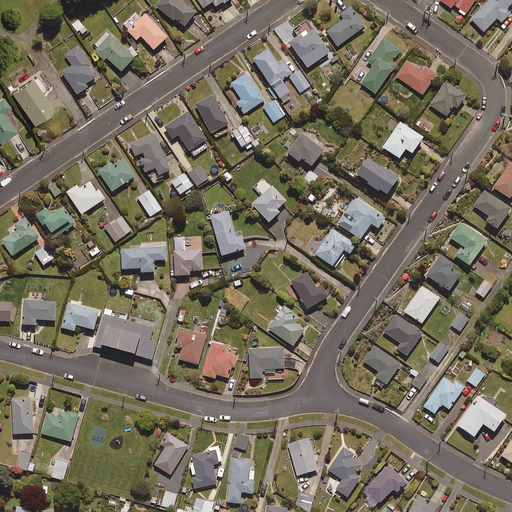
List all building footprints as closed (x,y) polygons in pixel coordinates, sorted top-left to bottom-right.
[(197,17),(177,0),(164,0),(157,9),(175,24),(176,22),(186,31),(197,17)] [(234,2),(233,0),(196,0),(205,12),(214,6),(218,12),(234,2)] [(452,11),(454,7),(460,11),(459,13),(465,18),(479,0),(478,0),(441,0),(440,2),(452,11)] [(511,8),(511,0),(494,0),(471,21),(484,35),(499,22),(503,26),(511,18),(508,13),(511,8)] [(366,30),(352,10),(342,18),(345,22),(328,34),(338,49),(366,30)] [(169,41),(146,17),(128,33),(138,43),(142,39),(155,54),(169,41)] [(90,33),(78,20),(72,25),(84,38),(90,33)] [(331,56),(307,21),(294,30),(300,39),(291,46),(308,71),(331,56)] [(136,62),(107,35),(96,46),(100,50),(95,55),(105,64),(108,62),(123,76),(136,62)] [(401,54),(385,42),(369,64),(376,69),(363,87),(377,97),(398,68),(393,65),(401,54)] [(92,69),(79,49),(66,57),(73,68),(63,75),(79,99),(89,92),(87,88),(98,81),(90,70),(92,69)] [(278,64),(269,51),(254,62),(284,105),(293,99),(282,83),(293,75),(283,60),(278,64)] [(424,76),(408,64),(397,79),(424,98),(438,79),(428,71),(424,76)] [(311,88),(301,73),(291,79),(301,94),(311,88)] [(266,102),(248,75),(232,86),(242,102),(237,105),(245,117),(266,102)] [(50,88),(42,76),(12,95),(34,128),(54,115),(41,94),(50,88)] [(468,101),(447,85),(430,106),(448,120),(455,111),(458,113),(468,101)] [(230,127),(214,98),(197,107),(212,137),(230,127)] [(0,146),(17,135),(12,127),(15,125),(7,113),(12,110),(5,99),(0,102),(0,146)] [(275,100),(263,108),(274,125),(286,117),(275,100)] [(208,144),(189,115),(166,131),(174,143),(180,139),(191,155),(208,144)] [(426,143),(401,124),(383,149),(401,162),(407,153),(414,158),(426,143)] [(254,143),(244,127),(233,134),(243,150),(254,143)] [(172,175),(156,137),(131,147),(136,160),(144,156),(146,161),(142,163),(148,176),(157,172),(160,180),(172,175)] [(326,154),(303,137),(288,157),(301,166),(303,163),(313,171),(326,154)] [(511,161),(510,160),(493,186),(509,197),(511,192),(511,161)] [(401,183),(369,161),(357,177),(370,186),(369,188),(389,201),(401,183)] [(136,181),(124,163),(115,169),(113,166),(100,175),(114,196),(136,181)] [(209,182),(200,169),(190,176),(199,190),(209,182)] [(320,179),(311,172),(302,183),(311,190),(320,179)] [(194,188),(185,176),(172,185),(181,198),(194,188)] [(97,194),(90,184),(80,191),(78,188),(68,195),(83,218),(106,203),(99,193),(97,194)] [(288,204),(273,188),(253,208),(270,227),(281,217),(278,214),(288,204)] [(511,206),(484,189),(474,205),(489,215),(486,220),(497,227),(511,206)] [(163,213),(150,192),(138,200),(152,220),(163,213)] [(387,222),(357,200),(338,226),(362,243),(373,228),(380,233),(387,222)] [(51,218),(47,212),(37,218),(54,244),(78,228),(65,209),(51,218)] [(235,233),(229,213),(211,219),(223,260),(247,253),(241,231),(235,233)] [(133,233),(122,217),(105,230),(117,245),(133,233)] [(39,242),(25,221),(14,228),(18,233),(2,244),(12,260),(39,242)] [(487,240),(461,222),(450,237),(462,245),(455,254),(469,264),(487,240)] [(358,248),(333,231),(315,256),(334,270),(346,254),(351,258),(358,248)] [(101,253),(97,248),(89,253),(93,259),(101,253)] [(55,262),(46,249),(36,256),(45,269),(55,262)] [(167,264),(167,251),(122,253),(123,273),(143,272),(143,277),(155,276),(155,264),(167,264)] [(204,275),(203,253),(175,254),(176,280),(190,280),(190,275),(204,275)] [(454,264),(439,254),(425,274),(449,290),(461,272),(452,266),(454,264)] [(317,292),(307,274),(292,283),(309,313),(329,302),(322,289),(317,292)] [(492,285),(485,280),(476,291),(483,297),(492,285)] [(439,297),(422,285),(404,310),(421,323),(439,297)] [(57,305),(25,304),(24,329),(37,329),(37,323),(56,324),(57,305)] [(0,324),(11,325),(12,305),(0,305),(0,324)] [(100,315),(70,306),(63,331),(75,335),(77,329),(95,334),(100,315)] [(295,350),(306,334),(298,328),(301,324),(294,319),(296,317),(285,308),(268,332),(295,350)] [(469,318),(460,312),(451,324),(460,331),(469,318)] [(422,332),(396,314),(384,331),(401,342),(397,348),(407,355),(422,332)] [(154,331),(105,316),(95,350),(137,362),(138,360),(153,364),(158,346),(151,344),(154,331)] [(207,338),(182,331),(177,349),(184,351),(181,363),(199,368),(207,338)] [(449,348),(440,341),(430,356),(439,362),(449,348)] [(225,349),(213,345),(204,378),(216,382),(217,378),(230,382),(233,370),(235,371),(238,360),(223,356),(225,349)] [(400,363),(374,345),(363,360),(380,371),(373,381),(383,388),(400,363)] [(296,360),(285,360),(285,351),(251,352),(252,382),(263,381),(263,377),(277,377),(277,372),(285,371),(285,368),(296,368),(296,360)] [(485,373),(476,367),(467,380),(476,386),(485,373)] [(427,380),(419,373),(411,383),(420,389),(427,380)] [(453,383),(444,377),(424,406),(434,413),(441,403),(449,408),(464,386),(455,380),(453,383)] [(508,424),(501,419),(505,413),(479,394),(458,424),(474,435),(483,422),(495,430),(492,434),(498,438),(508,424)] [(30,398),(11,398),(12,432),(33,432),(32,410),(30,410),(30,398)] [(56,409),(54,415),(47,413),(41,432),(71,441),(78,415),(56,409)] [(188,445),(166,431),(159,442),(163,445),(152,462),(170,473),(188,445)] [(249,436),(238,433),(234,446),(246,449),(249,436)] [(317,468),(308,437),(287,443),(296,475),(317,468)] [(511,437),(501,454),(511,461),(511,437)] [(209,451),(192,454),(193,461),(189,462),(192,474),(196,473),(196,476),(192,477),(194,487),(217,482),(212,462),(222,460),(218,445),(208,447),(209,451)] [(356,471),(361,463),(351,456),(353,453),(343,446),(327,468),(341,478),(335,486),(348,495),(362,475),(356,471)] [(31,453),(21,451),(17,467),(27,469),(31,453)] [(68,462),(57,458),(51,476),(63,480),(68,462)] [(250,459),(230,458),(226,501),(240,502),(241,491),(252,492),(255,470),(249,469),(250,459)] [(389,464),(363,490),(369,496),(365,500),(373,508),(393,488),(397,491),(406,481),(389,464)] [(177,493),(165,489),(160,504),(173,508),(177,493)] [(315,495),(300,491),(295,506),(310,510),(315,495)] [(432,511),(437,505),(418,494),(407,511),(432,511)] [(212,511),(215,502),(196,497),(191,511),(212,511)] [(127,511),(130,504),(123,502),(120,511),(127,511)]
